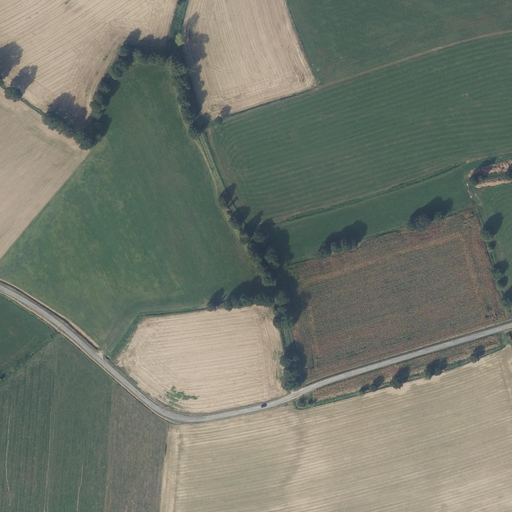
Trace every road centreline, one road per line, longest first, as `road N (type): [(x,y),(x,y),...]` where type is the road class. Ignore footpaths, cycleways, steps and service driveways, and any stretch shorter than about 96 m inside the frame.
road 1 (unclassified): [(511,325),(269,405),(197,419),(142,398),(59,324),(0,287)]
road 2 (track): [(294,395),(264,257),(228,205),(178,58),(183,0)]
